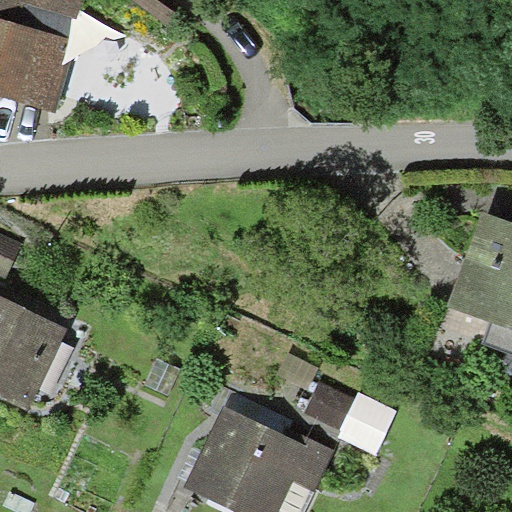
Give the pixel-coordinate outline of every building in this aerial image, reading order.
[(19,0),(0,0),(0,98),(53,112),(72,40),(77,21),(18,6),(19,0)] [(19,0),(18,6),(77,21),(82,0),(19,0)] [(511,228),(482,218),(447,311),(494,329),(488,347),(511,356),(511,228)] [(0,235),(0,276),(7,279),(22,246),(0,235)] [(65,334),(0,302),(0,403),(25,415),(65,334)] [(319,386),(306,415),(340,431),(354,403),(319,386)] [(283,445),(227,420),(205,468),(191,499),(197,502),(192,511),(313,511),(338,456),(288,433),(283,445)]
